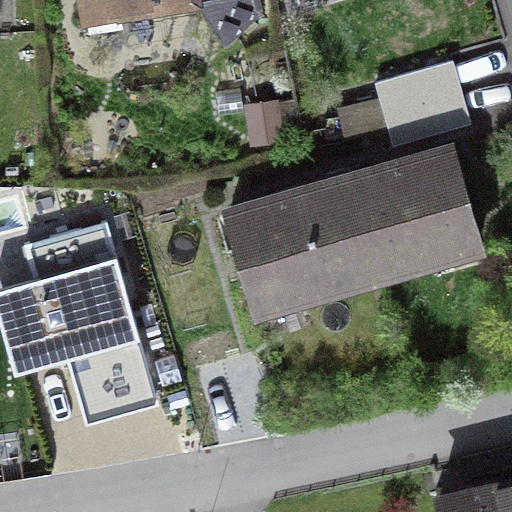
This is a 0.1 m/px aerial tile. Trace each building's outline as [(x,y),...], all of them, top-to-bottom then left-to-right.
[(155,11),(220,0),(76,0),(81,22),(120,15),(119,11),(154,5),(155,11)] [(383,115),(450,96),(441,65),(374,84),(383,115)] [(450,96),(383,115),(392,147),(459,127),(450,96)] [(472,235),(447,151),(226,214),(250,299),(290,287),(293,300),(437,259),(433,246),(472,235)] [(100,406),(156,397),(146,337),(90,346),(100,406)] [(435,511),(511,511),(511,483),(433,501),(435,511)]
